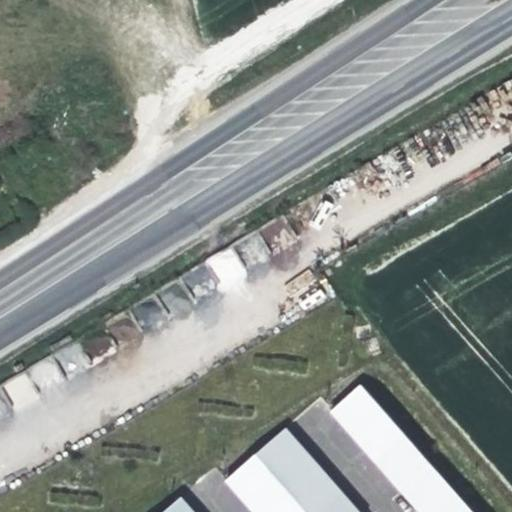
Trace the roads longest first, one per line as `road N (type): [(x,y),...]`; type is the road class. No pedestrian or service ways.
road 1 (primary): [(0,329),(511,13)]
road 2 (primary): [(422,0),(212,129),(0,279)]
road 3 (track): [(178,0),(185,29),(212,56),(316,0)]
